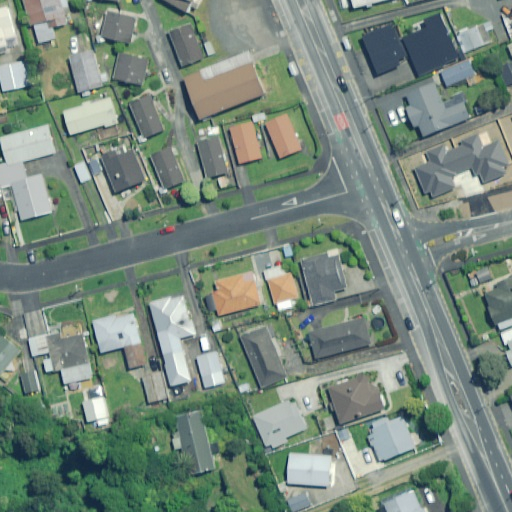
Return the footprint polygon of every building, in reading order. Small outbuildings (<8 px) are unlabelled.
[(55,27),(75,21),(68,0),(25,0),(33,25),(36,24),(41,43),(58,38),(55,27)] [(204,0),(170,0),(197,14),(204,0)] [(18,37),(10,5),(1,8),(0,3),(0,48),(10,46),(8,39),(18,37)] [(140,16),(112,11),(107,36),(135,41),(140,16)] [(428,29),(404,39),(420,77),(459,60),(440,15),(425,21),(428,29)] [(196,19),(171,28),(185,67),(210,58),(196,19)] [(466,53),(491,43),(487,33),(494,30),(491,21),(458,34),(466,53)] [(360,38),(377,77),(400,67),(398,62),(407,58),(393,24),(360,38)] [(511,44),(507,46),(511,57),(511,62),(498,68),(506,87),(511,84),(511,44)] [(104,81),(111,79),(109,72),(102,74),(95,49),(72,55),(82,91),(105,85),(104,81)] [(257,50),(190,77),(207,120),(275,93),(257,50)] [(151,58),(123,52),(118,77),(146,83),(151,58)] [(33,85),(27,60),(2,66),(7,91),(33,85)] [(476,76),(469,61),(441,73),(447,88),(476,76)] [(446,111),(434,84),(407,96),(412,106),(407,108),(415,128),(419,126),(424,138),(471,119),(465,103),(446,111)] [(153,95),(134,103),(148,138),(168,129),(153,95)] [(95,103),(94,99),(86,102),(87,105),(67,111),(74,134),(109,124),(109,126),(121,123),(114,97),(95,103)] [(306,150),(291,113),(270,121),(285,159),(306,150)] [(511,113),(493,122),(500,139),(495,140),(503,171),(511,169),(511,113)] [(266,157),(256,121),(234,127),(244,163),(266,157)] [(12,186),(22,221),(52,213),(42,176),(27,180),(23,163),(55,154),(47,126),(0,138),(0,139),(6,163),(0,164),(0,189),(1,189),(12,186)] [(223,135),(202,141),(212,177),(233,171),(223,135)] [(175,147),(156,154),(169,188),(188,181),(175,147)] [(472,163),(468,148),(430,159),(439,190),(451,186),(453,191),(470,186),(469,183),(493,176),(488,159),(472,163)] [(150,180),(138,149),(121,156),(119,149),(104,155),(119,192),(150,180)] [(94,179),(87,161),(76,165),(83,184),(94,179)] [(348,289),(338,254),(302,263),(314,308),(337,301),(335,293),(348,289)] [(262,306),(253,273),(216,282),(218,290),(212,292),(219,317),(262,306)] [(298,299),(291,274),(268,280),(274,305),(298,299)] [(511,325),(511,277),(495,285),(497,290),(484,296),(500,331),(511,325)] [(181,340),(197,336),(193,321),(190,321),(183,296),(150,304),(172,387),(192,382),(181,340)] [(94,322),(101,353),(125,348),(130,370),(146,366),(134,312),(94,322)] [(372,346),(365,318),(310,332),(317,360),(372,346)] [(288,378),(267,327),(240,337),(262,389),(288,378)] [(511,330),(500,336),(504,346),(509,344),(511,350),(507,352),(511,364),(511,330)] [(65,369),(69,383),(97,376),(87,333),(66,338),(65,331),(32,339),(36,356),(53,352),(55,358),(47,360),(50,372),(65,369)] [(24,351),(4,334),(0,338),(0,376),(2,378),(24,351)] [(225,384),(217,353),(197,358),(205,389),(225,384)] [(41,390),(36,371),(23,374),(28,394),(41,390)] [(162,371),(142,376),(149,404),(169,400),(162,371)] [(362,386),(358,376),(325,387),(339,428),(386,412),(379,392),(371,394),(368,384),(362,386)] [(321,399),(316,381),(297,387),(302,405),(321,399)] [(47,411),(44,401),(28,406),(32,416),(47,411)] [(202,412),(173,419),(178,437),(172,439),(175,451),(182,449),(189,477),(216,470),(202,412)] [(386,417),(372,424),(374,430),(366,434),(380,464),(414,449),(401,418),(389,424),(386,417)] [(331,457),(290,455),(288,485),(329,487),(331,457)] [(421,511),(413,491),(384,503),(387,511),(426,511),(425,509),(421,511)] [(296,511),(311,506),(305,493),(286,501),(290,511),(296,511)]
